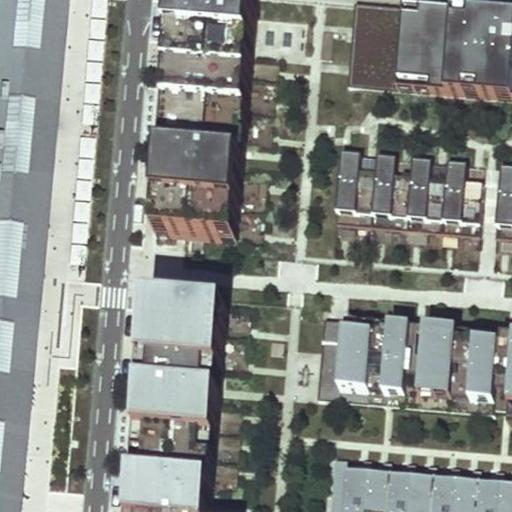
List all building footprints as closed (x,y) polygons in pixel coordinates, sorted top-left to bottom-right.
[(67,0),(0,0),(0,511),(19,511),(24,457),(29,406),(32,380),(36,333),(41,280),(51,174),(59,83),(62,56),(63,44),(64,32),(67,5),(67,0)] [(259,0),(176,0),(164,143),(248,150),(259,0)] [(511,21),(357,7),(349,89),(511,103),(511,21)] [(241,244),(248,150),(164,143),(156,238),(241,244)] [(490,171),(343,160),(337,229),(482,241),(490,171)] [(511,173),(490,171),(496,242),(511,243),(511,173)] [(151,295),(137,456),(217,462),(232,303),(151,295)] [(495,419),(496,415),(510,416),(509,429),(511,429),(511,340),(326,325),(319,404),(495,419)] [(212,511),(217,462),(137,456),(132,511),(212,511)] [(511,511),(511,490),(348,478),(344,511),(511,511)]
